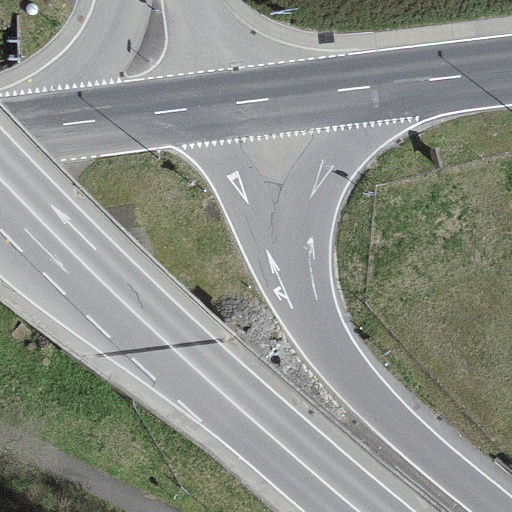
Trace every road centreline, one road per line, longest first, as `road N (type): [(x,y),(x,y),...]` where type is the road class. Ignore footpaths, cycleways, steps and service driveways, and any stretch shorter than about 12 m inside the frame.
road 1 (trunk): [(501,511),(372,400),(322,337),(245,101)]
road 2 (trunk): [(361,511),(168,345),(0,177)]
road 3 (primary): [(245,101),(511,72)]
road 4 (primary): [(55,124),(245,101)]
road 5 (track): [(127,511),(0,443)]
road 6 (residential): [(122,0),(55,124)]
